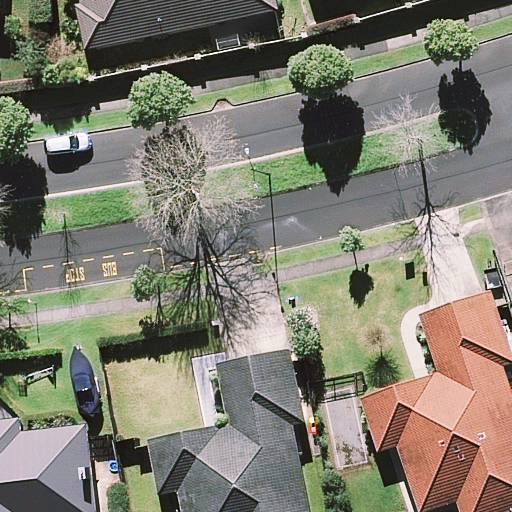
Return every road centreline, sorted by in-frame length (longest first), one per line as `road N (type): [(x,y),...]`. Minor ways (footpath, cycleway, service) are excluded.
road 1 (tertiary): [(0,180),(290,129),(511,67)]
road 2 (tertiary): [(511,168),(323,218),(0,270)]
